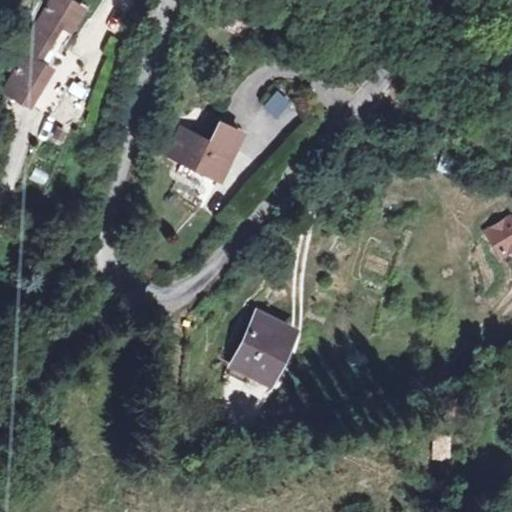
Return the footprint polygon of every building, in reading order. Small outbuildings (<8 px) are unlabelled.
[(88,6),(77,0),(57,0),(27,51),(32,54),(13,88),(37,101),(44,89),(37,85),(51,62),(45,59),(67,21),(76,27),(88,6)] [(37,85),(44,89),(58,65),(51,62),(37,85)] [(261,105),(283,124),(297,107),(275,88),(261,105)] [(215,111),(206,131),(218,136),(227,117),(215,111)] [(187,124),(173,153),(229,177),(252,129),(227,117),(218,136),(206,131),(187,124)] [(18,184),(28,140),(14,136),(3,180),(18,184)] [(511,215),(511,214),(487,226),(499,250),(506,247),(511,243),(511,215)] [(285,329),(254,317),(234,364),(265,377),(269,367),(264,365),(267,356),(272,358),(285,329)] [(450,458),(449,423),(431,424),(433,459),(450,458)]
